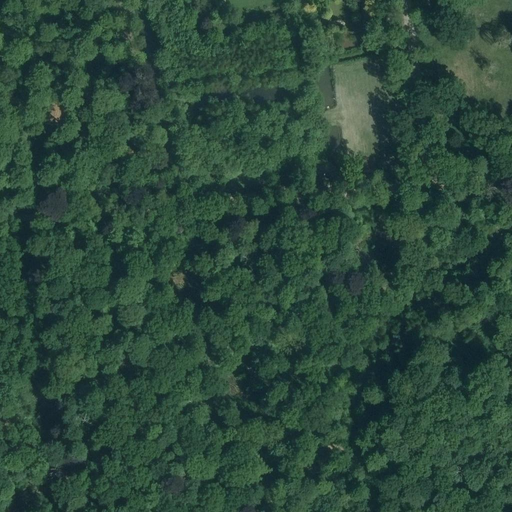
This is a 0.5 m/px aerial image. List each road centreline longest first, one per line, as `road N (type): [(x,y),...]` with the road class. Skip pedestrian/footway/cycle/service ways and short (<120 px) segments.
road 1 (track): [(190,209),(426,193)]
road 2 (unclassified): [(426,193),(404,0)]
road 3 (track): [(0,222),(190,209)]
